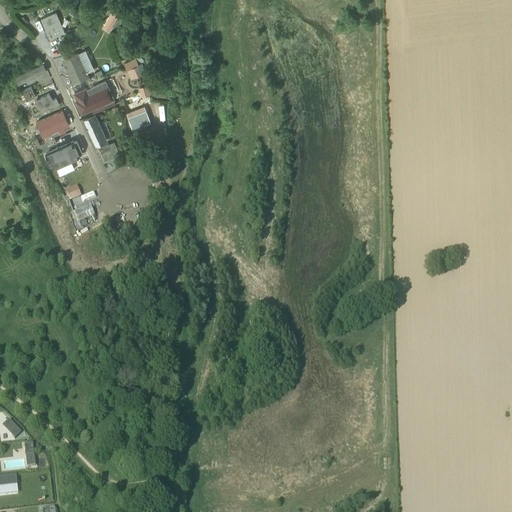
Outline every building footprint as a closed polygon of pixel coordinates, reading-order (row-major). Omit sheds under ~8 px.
[(103,27),(111,32),(121,14),(113,9),(103,27)] [(47,33),(47,34),(45,35),(48,41),(51,40),(51,39),(65,33),(62,26),(47,33)] [(62,62),(70,82),(95,72),(86,52),(62,62)] [(130,60),(124,63),(127,69),(128,73),(129,75),(135,72),(141,70),(138,62),(140,61),(138,57),(136,58),(130,60)] [(45,64),(14,78),(19,89),(50,75),(45,64)] [(98,80),(97,78),(95,75),(86,79),(88,85),(98,80)] [(91,90),(100,85),(98,80),(88,85),(91,90)] [(149,85),(140,88),(142,97),(151,94),(149,85)] [(33,92),(31,86),(22,91),(24,96),(33,92)] [(88,91),(74,96),(82,114),(95,108),(88,91)] [(24,96),(26,101),(36,97),(33,92),(24,96)] [(53,94),(36,102),(42,116),(59,108),(53,94)] [(63,111),(35,123),(39,132),(67,120),(63,111)] [(151,123),(147,112),(129,119),(134,130),(136,136),(145,133),(142,127),(151,123)] [(106,142),(95,117),(84,122),(95,147),(106,142)] [(52,132),(43,136),(45,142),(54,137),(52,132)] [(45,142),(47,147),(57,143),(54,137),(45,142)] [(49,149),(47,147),(45,142),(40,144),(36,146),(40,153),(49,149)] [(110,149),(108,144),(108,143),(99,147),(101,153),(110,149)] [(136,143),(125,146),(127,153),(138,149),(136,143)] [(75,146),(52,156),(57,166),(79,157),(75,146)] [(60,175),(74,169),(71,161),(56,167),(60,175)] [(76,199),(72,189),(66,191),(70,201),(76,199)] [(71,207),(74,213),(77,223),(94,216),(91,207),(83,210),(81,204),(71,207)] [(17,438),(22,433),(17,427),(11,433),(17,438)] [(25,445),(26,456),(35,455),(34,444),(25,445)] [(17,476),(0,477),(0,487),(18,485),(17,476)]
